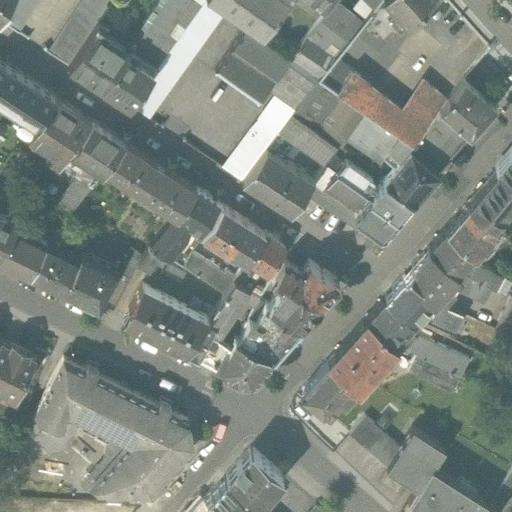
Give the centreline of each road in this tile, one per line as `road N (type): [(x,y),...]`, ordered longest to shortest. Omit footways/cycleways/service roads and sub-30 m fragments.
road 1 (residential): [(371,276),(0,36)]
road 2 (residential): [(0,288),(250,417)]
road 3 (residential): [(511,115),(371,276)]
road 4 (residential): [(371,276),(250,417)]
road 5 (residential): [(365,511),(250,417)]
road 6 (residential): [(250,417),(167,511)]
